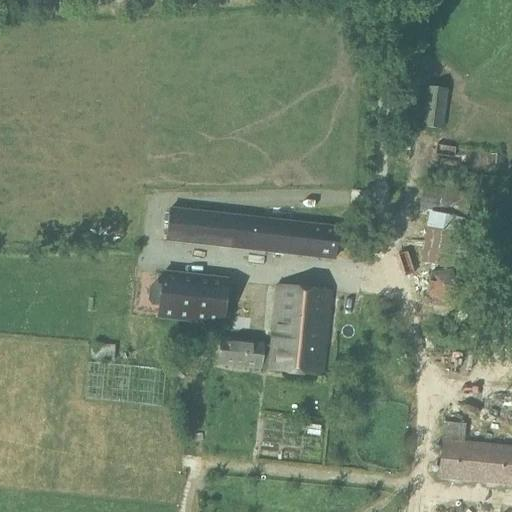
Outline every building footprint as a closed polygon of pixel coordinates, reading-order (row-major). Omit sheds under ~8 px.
[(443,130),(448,91),(424,87),(419,128),(443,130)] [(488,172),(488,153),(470,153),(469,172),(488,172)] [(472,195),(423,187),(419,212),(431,214),(429,229),(425,228),(418,263),(450,269),(457,234),(453,233),(455,218),(467,220),(472,195)] [(165,242),(335,261),(339,227),(169,208),(165,242)] [(227,280),(163,273),(158,318),(222,326),(227,280)] [(118,311),(139,290),(130,282),(110,303),(118,311)] [(330,292),(276,286),(270,344),(220,339),(216,367),(260,372),(260,370),(322,377),(330,292)] [(88,361),(108,360),(107,344),(88,344),(88,361)] [(511,447),(464,443),(465,425),(444,424),(437,481),(511,487),(511,447)]
